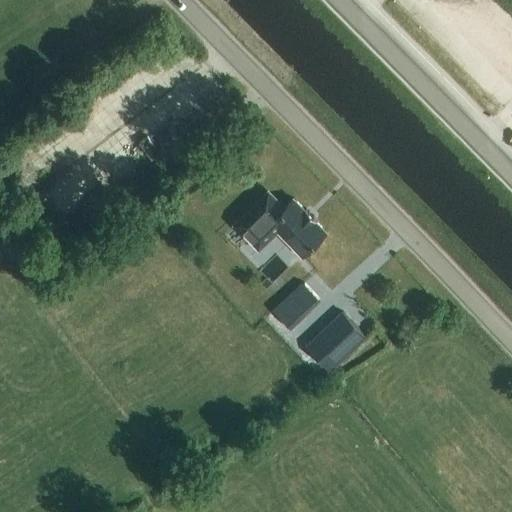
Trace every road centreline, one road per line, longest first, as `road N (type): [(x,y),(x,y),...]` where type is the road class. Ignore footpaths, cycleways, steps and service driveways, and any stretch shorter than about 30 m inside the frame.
road 1 (unclassified): [(511,339),(181,0)]
road 2 (secondary): [(511,179),(334,0)]
road 3 (track): [(146,217),(286,105)]
